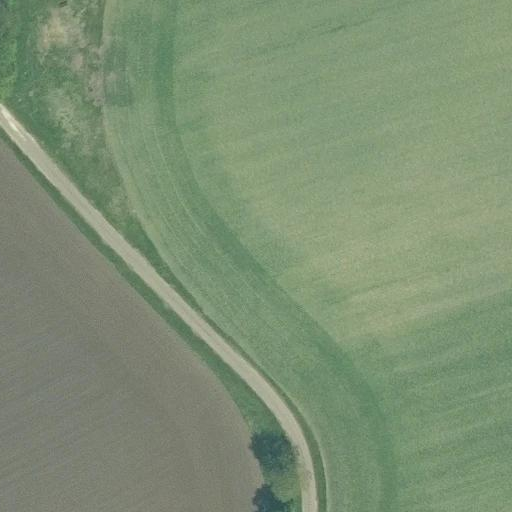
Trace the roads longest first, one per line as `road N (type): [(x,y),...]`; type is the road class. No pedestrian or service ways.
road 1 (unclassified): [(304,511),(304,457),(279,411),(122,250)]
road 2 (track): [(122,250),(91,68),(92,0)]
road 3 (unclassified): [(0,112),(122,250)]
